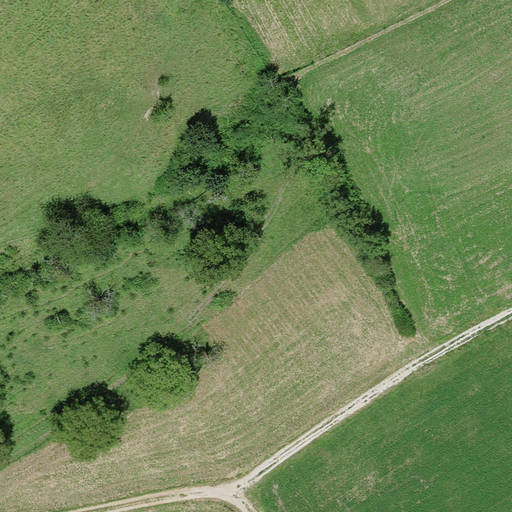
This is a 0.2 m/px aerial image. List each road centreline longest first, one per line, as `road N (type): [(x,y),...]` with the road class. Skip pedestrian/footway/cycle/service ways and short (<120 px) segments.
road 1 (track): [(0,465),(54,436),(192,321),(261,233),(302,123),(285,114),(263,120),(168,201),(0,270)]
road 2 (track): [(95,511),(234,493),(388,381),(511,311)]
